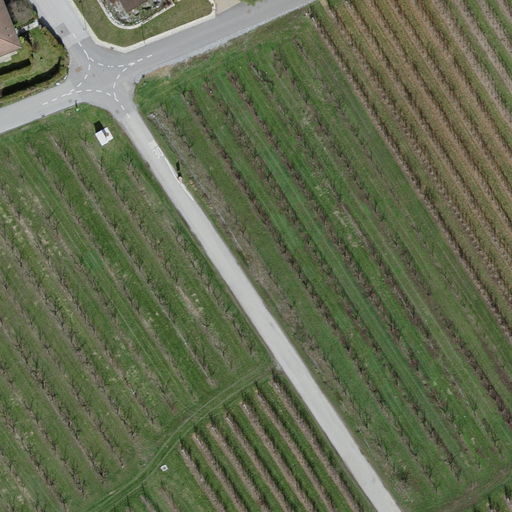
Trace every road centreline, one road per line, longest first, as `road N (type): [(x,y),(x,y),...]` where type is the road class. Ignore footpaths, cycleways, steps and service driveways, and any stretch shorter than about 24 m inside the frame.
road 1 (unclassified): [(392,511),(103,78)]
road 2 (residential): [(280,0),(103,78)]
